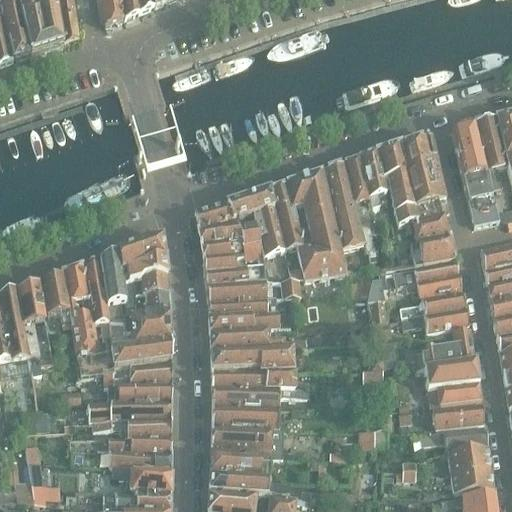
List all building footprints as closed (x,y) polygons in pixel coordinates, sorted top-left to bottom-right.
[(0,0),(0,3),(12,64),(28,59),(30,59),(16,0),(0,0)] [(16,0),(30,59),(62,48),(54,0),(16,0)] [(70,0),(54,0),(62,48),(77,43),(72,1),(70,1),(70,0)] [(97,0),(103,32),(124,24),(119,0),(97,0)] [(119,0),(124,24),(139,17),(135,0),(119,0)] [(135,0),(139,17),(153,12),(151,0),(135,0)] [(151,0),(153,12),(166,7),(165,0),(151,0)] [(0,68),(11,65),(11,64),(12,64),(0,3),(0,68)] [(505,166),(511,192),(511,120),(495,124),(505,166)] [(472,131),(498,226),(511,223),(511,213),(502,216),(498,202),(492,203),(490,195),(501,192),(497,174),(505,172),(511,192),(505,166),(495,124),(494,125),(494,124),(473,129),(473,130),(472,131)] [(467,206),(473,231),(498,226),(472,131),(450,135),(462,184),(467,206)] [(430,141),(423,144),(427,161),(435,160),(430,141)] [(401,151),(417,221),(438,215),(435,204),(444,202),(435,160),(427,161),(423,144),(401,151)] [(406,239),(411,238),(408,223),(417,221),(401,151),(399,152),(377,160),(382,185),(385,184),(395,230),(403,228),(406,239)] [(377,160),(360,165),(372,215),(378,213),(375,202),(385,198),(382,185),(377,160)] [(342,171),(363,250),(365,257),(367,257),(368,261),(370,266),(376,265),(370,241),(378,239),(376,229),(374,229),(374,226),(374,223),(372,215),(360,165),(342,171)] [(338,243),(340,256),(363,250),(342,171),(342,169),(322,176),(329,206),(338,243)] [(322,177),(322,178),(287,189),(296,242),(304,283),(290,285),(291,286),(279,287),(282,304),(300,301),(298,285),(302,284),(303,286),(344,280),(344,275),(345,275),(340,256),(338,243),(329,206),(322,176),(322,177)] [(269,195),(282,255),(295,251),(296,256),(295,256),(299,272),(288,275),(290,285),(304,283),(296,242),(287,189),(269,195)] [(236,224),(240,242),(242,250),(257,247),(262,261),(282,255),(269,195),(268,195),(227,209),(232,226),(236,224)] [(197,235),(197,237),(232,226),(227,209),(225,210),(225,208),(194,219),(197,235)] [(408,223),(411,238),(412,238),(413,245),(447,237),(441,217),(439,217),(438,215),(417,221),(408,223)] [(199,251),(199,252),(201,265),(203,265),(203,267),(233,265),(233,262),(243,260),(244,264),(246,264),(242,250),(240,242),(236,224),(232,226),(197,237),(200,251),(199,251)] [(138,248),(116,257),(116,258),(116,266),(161,250),(160,241),(159,237),(159,236),(137,244),(138,246),(138,248)] [(408,248),(413,271),(421,270),(421,269),(452,264),(447,242),(448,241),(447,237),(413,245),(414,248),(408,248)] [(204,291),(205,293),(264,287),(262,261),(257,247),(242,250),(246,264),(244,264),(244,265),(256,263),(257,271),(245,272),(245,273),(234,274),(233,265),(203,267),(203,265),(204,279),(202,279),(204,291)] [(511,248),(478,255),(483,275),(511,268),(511,248)] [(161,250),(116,266),(117,277),(163,264),(161,250)] [(116,258),(99,265),(108,326),(120,325),(120,323),(120,322),(121,322),(119,309),(122,309),(122,305),(117,277),(116,266),(116,258)] [(163,264),(117,277),(122,305),(122,309),(124,309),(125,321),(134,320),(132,303),(131,288),(165,282),(163,264)] [(99,265),(82,271),(82,273),(93,328),(100,327),(101,344),(110,343),(108,326),(99,265)] [(392,277),(394,290),(456,279),(454,268),(413,275),(412,274),(392,277)] [(486,290),(511,284),(511,268),(483,275),(486,290)] [(74,360),(97,356),(90,316),(87,304),(82,273),(62,280),(68,328),(70,336),(74,360)] [(62,278),(40,286),(46,320),(59,317),(61,329),(62,337),(70,336),(68,328),(62,280),(62,278)] [(383,278),(377,279),(378,287),(380,293),(386,292),(383,278)] [(416,295),(418,302),(460,295),(456,279),(394,290),(394,291),(403,290),(405,297),(416,295)] [(367,301),(370,288),(370,280),(368,280),(366,281),(357,282),(359,301),(367,301)] [(165,282),(131,288),(132,303),(166,299),(165,282)] [(485,290),(488,305),(511,300),(511,284),(486,290),(485,290)] [(36,287),(15,295),(28,363),(39,361),(33,329),(44,327),(36,287)] [(264,287),(205,293),(206,309),(207,323),(208,323),(208,326),(277,320),(275,303),(271,303),(270,287),(266,287),(264,287)] [(366,310),(382,308),(380,295),(386,294),(386,292),(380,293),(378,287),(370,288),(367,301),(365,310),(366,310)] [(15,295),(0,300),(0,319),(11,375),(29,372),(29,369),(28,363),(15,295)] [(398,315),(400,327),(464,315),(461,298),(420,306),(421,312),(398,315)] [(166,299),(132,303),(134,320),(168,316),(166,299)] [(511,300),(488,305),(492,325),(511,320),(511,300)] [(382,308),(366,310),(372,332),(384,329),(383,308),(382,308)] [(423,332),(424,338),(467,331),(464,315),(400,327),(401,335),(423,332)] [(121,322),(120,322),(120,323),(120,325),(120,336),(129,336),(168,330),(168,316),(134,320),(125,321),(121,322)] [(0,377),(11,375),(0,319),(0,377)] [(277,320),(208,326),(209,341),(267,337),(267,335),(278,335),(288,335),(287,319),(277,320)] [(511,320),(492,325),(495,342),(511,338),(511,320)] [(384,329),(372,332),(375,345),(389,343),(387,330),(384,331),(384,329)] [(168,330),(129,336),(130,353),(168,347),(168,330)] [(414,358),(414,359),(417,374),(423,373),(472,364),(467,335),(449,338),(435,340),(437,349),(423,351),(424,357),(414,358)] [(209,341),(210,358),(291,353),(305,352),(304,343),(282,344),(268,345),(267,337),(209,341)] [(498,357),(511,355),(511,338),(495,342),(498,357)] [(130,353),(75,363),(75,365),(77,377),(170,366),(169,346),(168,347),(130,353)] [(361,376),(361,377),(381,377),(381,375),(384,375),(381,363),(383,362),(379,349),(378,349),(378,348),(366,350),(370,375),(361,376)] [(379,349),(383,362),(389,360),(386,348),(379,349)] [(210,375),(210,379),(274,378),(295,378),(295,376),(293,376),(291,353),(210,358),(211,375),(210,375)] [(511,355),(498,357),(502,378),(511,376),(511,355)] [(423,373),(426,395),(426,396),(475,390),(472,366),(473,366),(472,364),(423,373)] [(106,391),(171,389),(170,366),(77,377),(78,384),(101,381),(102,391),(106,391)] [(39,367),(29,369),(29,372),(31,381),(41,379),(39,367)] [(511,376),(502,378),(504,396),(507,414),(511,413),(511,376)] [(382,388),(381,377),(361,377),(361,389),(382,388)] [(210,379),(210,395),(269,396),(307,398),(307,394),(294,394),(295,378),(274,378),(210,379)] [(106,400),(116,400),(116,406),(169,407),(170,407),(171,389),(106,391),(106,400)] [(437,412),(479,407),(477,389),(475,390),(426,396),(425,396),(427,413),(437,411),(437,412)] [(210,395),(210,411),(278,414),(278,401),(303,402),(307,402),(307,398),(269,396),(210,395)] [(78,397),(62,399),(63,410),(79,408),(78,397)] [(107,406),(87,408),(88,427),(90,427),(91,427),(168,426),(169,407),(116,406),(110,406),(107,406)] [(407,407),(398,409),(399,417),(408,415),(407,407)] [(433,435),(483,429),(481,410),(430,415),(433,435)] [(210,412),(211,412),(211,432),(278,433),(278,414),(210,412)] [(33,417),(19,418),(21,437),(35,436),(33,417)] [(397,420),(399,437),(408,437),(407,429),(410,429),(409,419),(397,420)] [(373,420),(373,436),(390,436),(390,420),(373,420)] [(168,426),(91,427),(91,437),(111,436),(126,435),(126,441),(170,443),(169,443),(168,426)] [(211,432),(210,453),(244,454),(260,454),(260,463),(260,464),(281,465),(282,433),(278,433),(211,432)] [(443,458),(445,457),(486,453),(487,453),(483,434),(442,438),(442,437),(418,440),(411,440),(412,454),(414,454),(419,452),(443,450),(443,458)] [(390,437),(390,436),(373,436),(373,455),(386,455),(385,436),(390,437)] [(126,443),(107,444),(107,454),(170,458),(170,443),(126,441),(126,443)] [(24,453),(26,469),(39,470),(36,451),(24,453)] [(210,453),(210,463),(238,464),(238,455),(244,455),(244,464),(258,464),(258,463),(260,463),(260,454),(244,454),(210,453)] [(445,457),(448,478),(451,500),(491,496),(486,453),(445,457)] [(107,454),(107,455),(109,455),(108,472),(111,473),(169,475),(170,458),(107,454)] [(328,457),(328,466),(348,467),(349,458),(328,457)] [(209,482),(209,484),(267,486),(269,466),(258,465),(258,464),(244,464),(238,464),(210,463),(209,481),(209,482)] [(401,467),(401,477),(414,477),(414,467),(401,467)] [(29,488),(30,492),(42,492),(39,470),(26,469),(28,481),(29,487),(29,488)] [(0,471),(0,486),(0,487),(3,507),(3,508),(16,508),(13,489),(10,471),(0,471)] [(95,511),(91,511),(90,511),(168,511),(169,500),(170,479),(169,479),(169,475),(111,473),(111,483),(128,484),(128,497),(129,497),(129,498),(114,498),(102,497),(102,507),(96,506),(95,511)] [(401,477),(401,486),(414,486),(414,477),(401,477)] [(208,498),(208,499),(254,502),(300,505),(300,495),(267,494),(267,486),(209,484),(208,498)] [(18,488),(13,489),(16,508),(33,510),(30,492),(29,488),(29,487),(18,488)] [(33,510),(45,511),(42,492),(30,492),(33,510)] [(208,499),(207,511),(294,511),(294,510),(309,511),(309,506),(300,505),(267,503),(256,502),(208,499)] [(444,511),(461,510),(460,511),(494,511),(493,499),(460,503),(439,505),(439,507),(430,508),(430,511),(444,511)]
